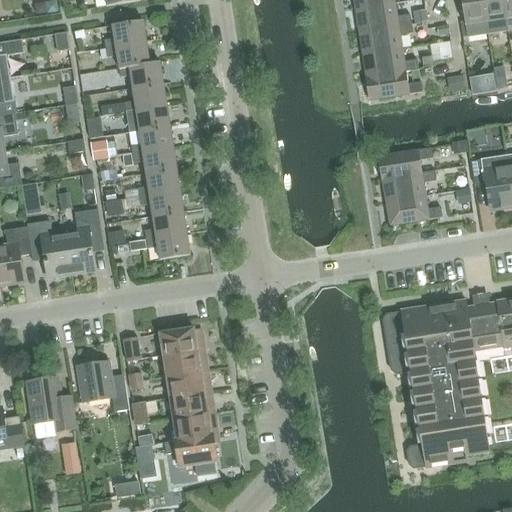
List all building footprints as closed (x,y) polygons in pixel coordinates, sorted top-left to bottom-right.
[(139,0),(105,0),(107,8),(140,3),(139,0)] [(353,0),(355,11),(395,5),(393,0),(353,0)] [(488,37),(482,0),(460,0),(467,40),(488,37)] [(482,0),(486,23),(506,20),(503,0),(482,0)] [(511,0),(503,0),(506,20),(508,34),(511,33),(511,0)] [(359,34),(411,26),(410,16),(397,18),(395,5),(355,11),(359,34)] [(426,13),(414,15),(415,25),(428,23),(427,17),(426,13)] [(106,51),(146,44),(143,22),(112,27),(114,41),(104,42),(106,51)] [(362,56),(402,50),(400,37),(413,35),(411,26),(359,34),(362,56)] [(447,26),(436,28),(437,37),(449,35),(447,26)] [(84,32),(75,33),(76,41),(85,40),(84,32)] [(57,54),(69,52),(67,34),(55,36),(57,54)] [(0,81),(9,80),(6,58),(24,55),(22,41),(0,44),(0,81)] [(119,71),(149,65),(146,44),(106,51),(99,52),(100,60),(117,58),(119,71)] [(406,73),(419,71),(417,61),(404,63),(402,50),(362,56),(366,79),(406,73)] [(432,58),(421,60),(422,68),(433,66),(432,58)] [(133,90),(163,86),(160,63),(149,65),(119,71),(121,79),(131,78),(133,90)] [(503,68),(493,70),(494,75),(496,90),(506,88),(503,68)] [(408,86),(406,73),(366,79),(370,102),(422,94),(421,84),(408,86)] [(99,77),(91,78),(92,89),(100,87),(99,77)] [(463,77),(448,80),(450,92),(465,90),(463,77)] [(479,78),(469,79),(472,96),(482,95),(479,78)] [(13,103),(9,80),(0,81),(0,117),(15,115),(17,115),(15,103),(13,103)] [(126,113),(167,107),(163,86),(133,90),(135,103),(125,105),(115,106),(116,115),(126,113)] [(66,107),(78,105),(75,88),(63,90),(66,107)] [(139,133),(170,128),(167,107),(126,113),(127,122),(137,120),(139,133)] [(17,115),(15,115),(16,123),(28,121),(27,114),(17,115)] [(0,154),(4,154),(1,139),(18,136),(16,123),(15,115),(0,117),(0,154)] [(133,156),(173,150),(170,128),(139,133),(141,146),(131,147),(133,156)] [(102,130),(89,132),(91,140),(103,138),(102,130)] [(83,141),(67,144),(69,155),(85,153),(83,141)] [(107,143),(91,145),(94,162),(110,159),(107,143)] [(466,143),(452,145),(454,156),(468,154),(466,143)] [(146,176),(177,171),(173,150),(133,156),(134,165),(144,163),(146,176)] [(382,182),(422,175),(420,162),(433,160),(431,150),(379,158),(382,182)] [(4,154),(0,154),(0,190),(22,187),(19,165),(6,167),(4,154)] [(131,156),(122,158),(124,168),(132,166),(131,156)] [(490,212),(511,208),(511,196),(506,159),(471,165),(474,188),(486,186),(490,212)] [(139,199),(180,192),(177,171),(146,176),(148,189),(138,190),(139,199)] [(386,204),(425,198),(423,185),(436,183),(435,173),(422,175),(382,182),(386,204)] [(92,176),(82,178),(84,192),(94,190),(92,176)] [(26,203),(41,200),(38,186),(23,188),(26,203)] [(471,202),(469,191),(455,193),(457,204),(471,202)] [(153,218),(183,214),(180,192),(139,199),(141,207),(151,206),(153,218)] [(111,193),(103,195),(104,203),(113,202),(111,193)] [(425,198),(386,204),(390,227),(442,219),(440,210),(427,212),(425,198)] [(107,216),(124,213),(123,211),(133,209),(132,201),(105,205),(107,216)] [(65,238),(71,277),(95,273),(92,254),(104,253),(98,212),(75,215),(78,236),(65,238)] [(146,242),(187,235),(183,214),(153,218),(155,231),(145,233),(146,242)] [(71,277),(65,238),(53,240),(50,223),(27,227),(28,229),(32,256),(33,264),(45,262),(48,281),(71,277)] [(20,258),(32,256),(28,229),(5,233),(7,247),(0,247),(0,287),(0,288),(24,285),(20,258)] [(124,233),(110,235),(112,247),(126,245),(124,233)] [(187,235),(146,242),(147,248),(147,250),(157,248),(159,262),(190,257),(187,235)] [(146,242),(130,244),(132,253),(147,250),(147,248),(146,242)] [(511,300),(496,303),(497,305),(467,309),(466,302),(400,312),(401,315),(397,315),(406,374),(410,373),(422,448),(418,448),(421,468),(425,468),(425,470),(454,466),(453,460),(490,454),(474,353),(503,349),(503,350),(511,348),(511,300)] [(164,358),(205,352),(204,344),(201,344),(199,332),(194,333),(194,330),(160,335),(164,358)] [(127,363),(140,361),(137,339),(123,341),(127,363)] [(167,380),(206,374),(204,359),(206,359),(205,352),(164,358),(167,380)] [(110,379),(107,364),(79,368),(84,404),(112,400),(114,414),(129,412),(123,377),(110,379)] [(171,402),(212,396),(210,386),(208,387),(206,374),(167,380),(171,402)] [(129,386),(143,384),(142,375),(128,377),(129,386)] [(60,400),(60,399),(57,380),(27,384),(34,425),(36,440),(57,437),(57,435),(77,432),(76,421),(75,421),(71,399),(60,400)] [(143,384),(129,386),(130,394),(144,391),(143,384)] [(174,424),(213,418),(210,402),(213,401),(212,396),(171,402),(174,424)] [(145,404),(132,406),(134,419),(147,417),(145,404)] [(4,421),(2,409),(0,409),(0,451),(17,449),(19,449),(23,448),(24,448),(19,419),(4,421)] [(175,446),(214,440),(219,439),(217,429),(215,429),(213,418),(174,424),(177,442),(174,443),(175,446)] [(153,446),(150,428),(136,430),(139,448),(152,446),(153,446)] [(214,440),(175,446),(178,469),(217,463),(214,440)] [(66,476),(80,474),(75,445),(62,447),(66,476)] [(138,463),(154,460),(152,446),(135,449),(138,463)] [(138,484),(128,485),(130,497),(140,496),(138,484)]
